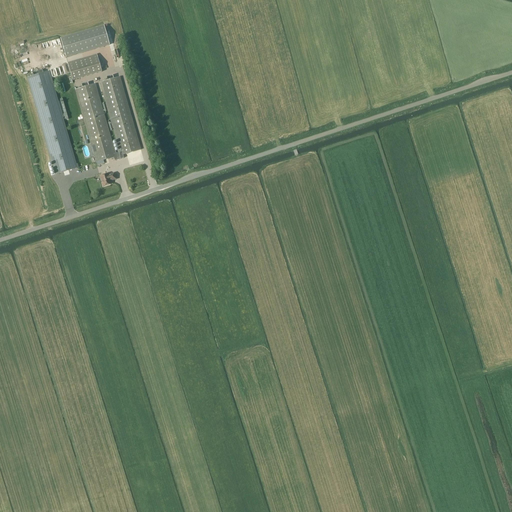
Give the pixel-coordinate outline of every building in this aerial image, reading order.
[(104,26),(60,38),(66,57),(109,45),(104,26)] [(72,80),(102,72),(97,54),(67,63),(72,80)] [(28,78),(52,162),(55,174),(77,168),(49,72),(43,73),(43,71),(33,74),(33,76),(28,78)] [(123,155),(141,150),(120,77),(100,83),(120,152),(115,154),(95,84),(75,90),(96,163),(114,157),(115,161),(124,158),(123,155)] [(114,173),(108,175),(108,174),(100,176),(103,186),(111,184),(110,181),(116,179),(114,173)]
